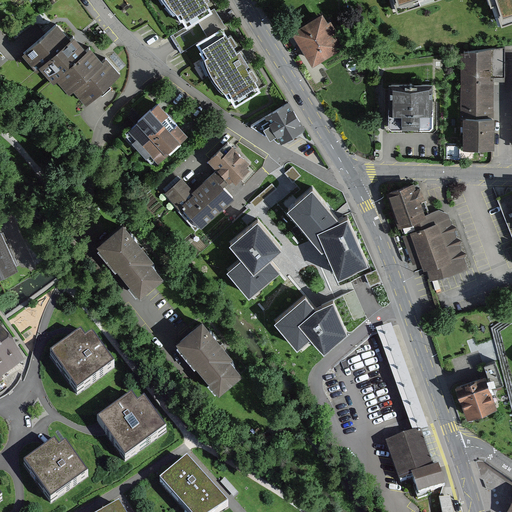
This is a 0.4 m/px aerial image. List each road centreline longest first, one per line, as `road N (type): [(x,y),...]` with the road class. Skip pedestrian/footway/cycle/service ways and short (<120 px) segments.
road 1 (tertiary): [(456,446),(358,189)]
road 2 (residential): [(358,189),(258,139),(148,58)]
road 3 (residential): [(148,58),(104,120),(67,267)]
road 4 (tertiary): [(347,169),(244,0)]
road 5 (residential): [(511,174),(347,169)]
road 6 (unknown): [(468,172),(495,267),(448,290)]
